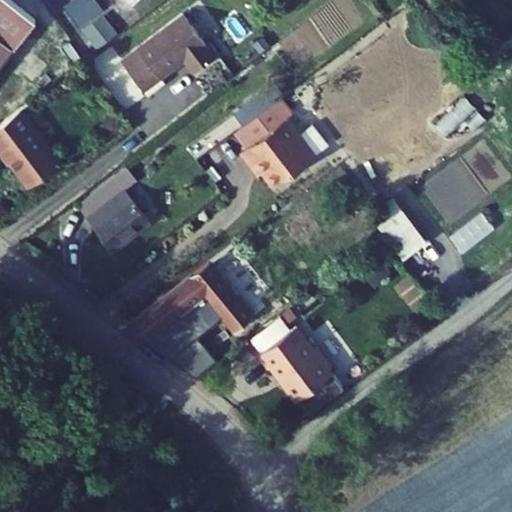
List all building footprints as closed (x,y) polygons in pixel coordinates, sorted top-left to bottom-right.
[(0,0),(0,61),(42,17),(23,0),(0,0)] [(100,0),(66,0),(64,2),(87,32),(111,13),(100,0)] [(130,48),(156,86),(174,74),(170,67),(195,51),(203,62),(229,45),(220,32),(216,35),(195,4),(130,48)] [(247,161),(264,186),(302,159),(283,135),(289,131),(266,99),(224,129),(236,145),(232,149),(242,165),(247,161)] [(0,141),(8,153),(25,177),(55,156),(21,106),(0,120),(0,130),(2,134),(0,135),(0,141)] [(76,213),(103,252),(137,227),(110,189),(76,213)] [(197,362),(202,356),(196,350),(207,340),(183,311),(203,294),(228,322),(229,324),(246,309),(203,261),(128,324),(147,341),(188,370),(197,362)] [(197,362),(199,363),(253,315),(246,309),(229,324),(228,322),(207,340),(196,350),(202,356),(197,362)] [(309,345),(292,324),(255,355),(267,369),(268,368),(296,400),(300,398),(312,412),(345,387),(327,366),(326,362),(314,346),(309,345)]
